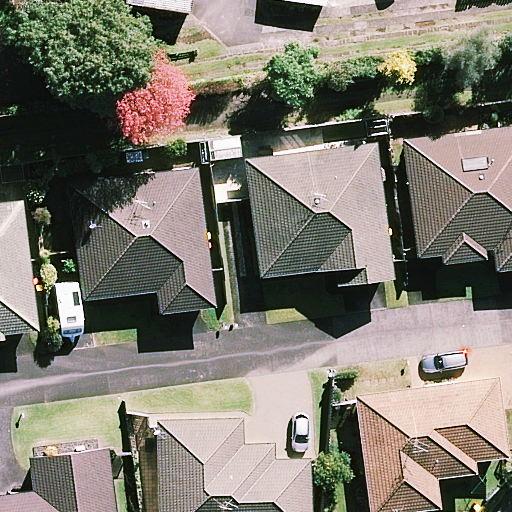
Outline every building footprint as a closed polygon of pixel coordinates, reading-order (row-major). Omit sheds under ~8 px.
[(126,0),(179,11),(180,0),(126,0)] [(511,262),(511,125),(397,137),(409,262),(483,255),(484,266),(511,262)] [(384,274),(369,139),(238,154),(251,273),(328,264),(329,280),(384,274)] [(207,302),(190,166),(62,182),(76,296),(149,287),(152,309),(207,302)] [(0,332),(29,329),(16,198),(0,200),(0,332)] [(499,452),(489,375),(349,393),(364,511),(365,511),(431,504),(427,474),(472,469),(471,456),(499,452)] [(234,443),(233,416),(147,419),(150,511),(302,511),(301,455),(265,457),(264,442),(234,443)] [(0,511),(108,511),(99,441),(25,451),(30,487),(0,491),(0,511)]
